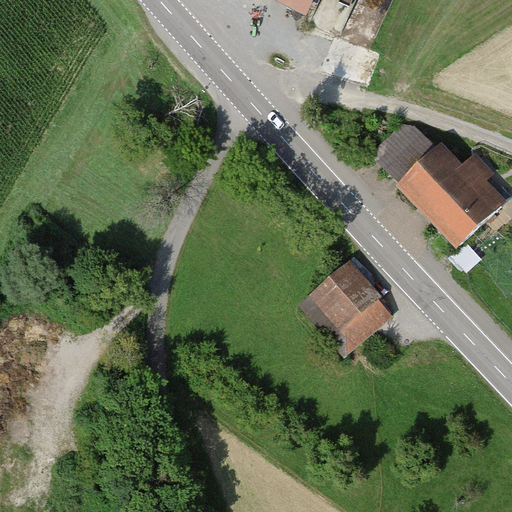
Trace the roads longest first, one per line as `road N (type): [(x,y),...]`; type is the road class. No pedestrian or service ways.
road 1 (tertiary): [(511,383),(160,0)]
road 2 (track): [(254,105),(227,135),(185,219),(158,318),(159,391),(200,511)]
road 3 (track): [(254,105),(271,89),(299,87),(511,148)]
road 4 (track): [(162,289),(69,379),(60,418)]
